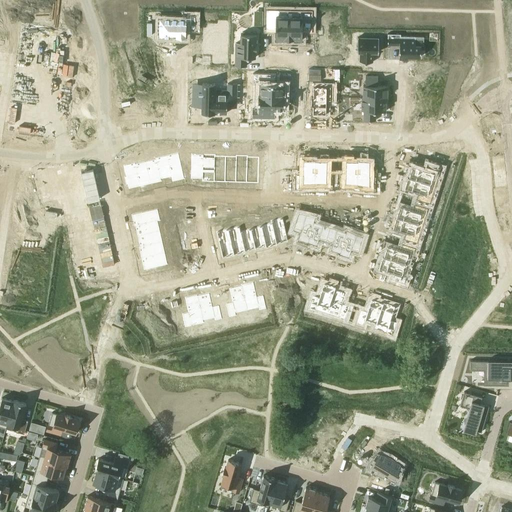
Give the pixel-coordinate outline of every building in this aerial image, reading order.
[(1,0),(0,12),(0,16),(11,18),(13,0),(1,0)] [(13,0),(11,18),(22,20),(25,0),(13,0)] [(25,0),(22,20),(34,22),(37,0),(36,0),(36,1),(30,0),(25,0)] [(38,0),(37,0),(34,22),(45,23),(48,1),(38,0)] [(48,1),(45,23),(57,25),(60,3),(48,1)] [(267,10),(266,29),(276,29),(275,38),(276,38),(276,41),(283,42),(283,38),(284,39),(289,39),(289,10),(267,10)] [(289,10),(289,39),(294,39),(295,39),(295,42),(301,42),(301,39),(302,39),(302,30),(312,30),(312,11),(289,10)] [(159,20),(158,39),(186,41),(187,30),(196,30),(197,16),(186,16),(186,22),(159,20)] [(207,26),(206,55),(222,55),(223,26),(207,26)] [(321,34),(320,55),(332,56),(332,61),(342,61),(342,47),(337,47),(337,33),(332,33),(332,28),(322,27),(322,32),(321,32),(321,34)] [(235,43),(235,66),(246,66),(246,57),(255,57),(255,51),(256,51),(257,34),(256,34),(256,32),(242,32),(242,34),(241,34),(240,43),(235,43)] [(399,45),(399,58),(408,58),(408,57),(420,57),(420,45),(415,45),(415,36),(400,36),(400,34),(388,34),(388,45),(399,45)] [(360,52),(359,62),(372,62),(373,52),(378,52),(379,38),(357,37),(357,52),(360,52)] [(137,44),(125,47),(128,58),(127,58),(133,79),(155,72),(152,61),(161,59),(157,44),(150,46),(149,44),(138,47),(137,44)] [(32,49),(31,56),(36,57),(34,69),(58,72),(60,60),(45,58),(46,51),(32,49)] [(421,73),(414,97),(426,101),(425,104),(436,107),(437,102),(440,103),(443,92),(444,92),(447,82),(446,81),(449,70),(437,67),(436,68),(427,66),(425,75),(421,73)] [(27,80),(26,88),(40,90),(41,82),(55,84),(57,73),(58,73),(58,72),(34,69),(32,81),(27,80)] [(253,73),(253,83),(257,83),(256,95),(285,96),(285,95),(285,94),(285,83),(276,83),(276,74),(253,73)] [(363,85),(363,98),(386,98),(387,98),(387,86),(378,86),(378,76),(365,76),(365,85),(363,85)] [(193,88),(192,101),(202,101),(202,113),(214,114),(215,83),(202,83),(202,88),(193,88)] [(215,83),(214,114),(215,114),(215,113),(227,113),(227,103),(237,103),(237,84),(228,84),(227,91),(215,91),(215,83)] [(311,97),(311,105),(313,105),(313,113),(327,114),(327,101),(333,101),(333,85),(313,85),(313,97),(311,97)] [(26,88),(25,96),(30,97),(28,108),(53,112),(51,111),(53,99),(39,97),(40,90),(26,88)] [(252,108),(252,117),(275,118),(275,108),(285,109),(285,96),(256,95),(256,103),(256,108),(252,108)] [(386,98),(363,98),(361,97),(361,110),(364,110),(363,120),(376,120),(376,111),(386,111),(386,98)] [(21,120),(20,126),(34,129),(35,122),(51,124),(53,112),(28,108),(26,120),(21,120)] [(179,153),(167,156),(173,182),(185,180),(179,153)] [(191,155),(191,179),(202,180),(202,182),(203,182),(203,155),(191,155)] [(203,155),(203,182),(214,183),(215,155),(203,155)] [(215,155),(214,183),(225,183),(226,157),(215,157),(215,155)] [(167,156),(156,158),(161,182),(162,182),(161,180),(171,177),(173,182),(167,156)] [(226,157),(225,183),(236,183),(236,156),(236,157),(226,157)] [(236,156),(236,183),(247,183),(247,156),(236,156)] [(247,156),(247,183),(258,184),(259,158),(248,157),(248,156),(247,156)] [(156,160),(146,162),(151,185),(161,182),(156,158),(155,158),(156,160)] [(297,174),(296,189),(315,189),(315,159),(310,159),(304,159),(303,175),(297,174)] [(315,159),(315,189),(315,186),(326,187),(326,189),(333,189),(333,175),(327,175),(327,161),(316,161),(316,159),(315,159)] [(339,175),(339,190),(357,190),(358,160),(358,162),(352,161),(346,161),(346,176),(339,175)] [(358,160),(357,190),(376,190),(376,176),(370,176),(370,161),(358,160)] [(135,163),(140,187),(151,185),(146,162),(136,164),(135,163)] [(135,163),(123,166),(126,177),(124,177),(126,186),(128,186),(129,190),(140,187),(135,163)] [(408,177),(407,177),(436,186),(441,170),(441,168),(428,164),(426,169),(426,170),(419,168),(412,166),(409,177),(408,177)] [(84,196),(91,194),(87,174),(79,176),(84,196)] [(405,186),(404,189),(419,193),(417,199),(427,203),(430,204),(430,203),(432,197),(436,186),(407,177),(405,186)] [(26,189),(24,202),(40,204),(41,192),(59,195),(60,182),(53,181),(53,180),(46,179),(46,180),(37,179),(36,191),(26,189)] [(400,206),(396,217),(423,226),(426,216),(427,212),(428,208),(429,208),(415,204),(413,210),(400,206)] [(158,209),(131,215),(134,227),(161,221),(158,209)] [(297,219),(293,232),(300,234),(298,242),(307,245),(315,219),(304,215),(299,213),(297,219)] [(394,218),(391,226),(393,227),(392,229),(406,233),(404,239),(417,243),(420,236),(423,226),(396,217),(396,218),(394,218)] [(283,219),(271,222),(277,246),(277,245),(288,242),(283,219)] [(315,219),(307,245),(308,245),(308,244),(317,247),(319,240),(326,242),(330,229),(315,224),(316,219),(315,219)] [(12,235),(37,239),(39,224),(15,221),(13,235),(12,235)] [(161,221),(134,227),(134,228),(135,227),(138,237),(160,232),(158,222),(161,221)] [(271,224),(261,227),(266,248),(277,246),(271,222),(271,224)] [(239,227),(228,229),(234,256),(245,253),(239,227)] [(240,227),(239,227),(245,253),(246,253),(246,252),(256,250),(251,229),(241,231),(240,227)] [(261,227),(251,229),(256,250),(266,247),(266,248),(261,227)] [(228,229),(216,232),(223,258),(234,256),(228,229)] [(330,229),(326,242),(332,245),(330,251),(339,254),(339,255),(340,255),(347,231),(346,234),(330,229)] [(347,231),(340,255),(349,258),(352,251),(359,253),(364,237),(347,231)] [(160,232),(138,237),(140,247),(139,248),(163,243),(160,232)] [(12,243),(11,249),(35,252),(37,239),(12,235),(11,243),(12,243)] [(163,243),(139,248),(141,259),(165,254),(163,244),(163,243)] [(382,256),(408,265),(408,264),(406,263),(409,253),(414,254),(416,248),(403,244),(401,250),(387,245),(384,256),(382,256)] [(11,249),(9,262),(32,266),(35,252),(11,249)] [(165,254),(141,259),(144,271),(168,265),(165,254)] [(382,256),(378,268),(393,273),(391,279),(405,283),(407,276),(404,276),(408,265),(382,256)] [(9,262),(7,276),(30,280),(32,266),(9,262)] [(5,282),(4,290),(28,293),(30,280),(7,276),(6,282),(5,282)] [(254,282),(241,285),(247,311),(259,308),(260,311),(266,309),(263,296),(257,297),(254,283),(254,282)] [(313,296),(309,309),(327,315),(336,287),(324,283),(319,298),(313,296)] [(233,303),(226,304),(227,309),(230,318),(236,316),(236,314),(247,311),(241,285),(241,286),(229,289),(233,303)] [(336,287),(327,315),(345,321),(349,307),(343,305),(347,292),(336,288),(336,287)] [(5,290),(3,304),(26,307),(28,293),(4,290),(5,290)] [(198,295),(197,295),(204,324),(204,323),(204,321),(215,318),(215,321),(222,319),(219,306),(213,307),(210,293),(198,296),(198,295)] [(188,313),(182,314),(185,328),(204,324),(197,295),(185,298),(188,313)] [(361,311),(357,324),(363,326),(365,322),(376,325),(374,330),(375,330),(384,302),(383,302),(383,303),(371,299),(367,313),(361,311)] [(151,304),(144,314),(155,333),(165,328),(167,331),(177,329),(171,320),(169,315),(167,317),(165,312),(162,313),(157,302),(151,304)] [(384,302),(375,330),(393,336),(397,322),(391,320),(393,313),(396,306),(384,302)] [(270,313),(264,314),(267,326),(273,324),(270,313)] [(486,368),(485,382),(503,383),(503,378),(510,378),(511,368),(511,360),(471,359),(471,367),(486,368)] [(462,400),(460,406),(466,407),(466,408),(469,409),(463,430),(476,434),(477,431),(482,432),(489,406),(480,403),(482,397),(464,392),(464,393),(462,400)] [(0,426),(6,429),(14,400),(14,401),(2,398),(0,404),(0,426)] [(14,400),(6,429),(15,431),(24,434),(28,420),(22,419),(26,404),(14,400)] [(52,413),(47,431),(60,435),(62,429),(76,433),(79,420),(72,418),(72,417),(65,415),(65,416),(52,413)] [(44,439),(39,458),(68,466),(71,454),(56,450),(58,443),(44,439)] [(0,451),(0,457),(17,461),(17,459),(12,458),(12,454),(0,451)] [(378,453),(372,467),(394,477),(400,463),(378,453)] [(99,459),(95,471),(124,479),(124,478),(121,478),(124,467),(127,467),(129,461),(115,457),(114,463),(99,459)] [(39,458),(34,476),(47,480),(49,474),(63,478),(66,466),(67,466),(68,466),(39,458)] [(224,475),(221,487),(239,493),(243,479),(237,477),(241,463),(228,460),(226,467),(225,467),(223,474),(224,475)] [(96,471),(93,483),(99,485),(107,487),(105,494),(118,497),(124,479),(95,471),(96,471)] [(253,488),(249,502),(268,507),(276,479),(264,475),(260,490),(253,488)] [(34,476),(28,495),(57,503),(56,502),(59,491),(58,490),(45,487),(47,480),(34,476)] [(0,479),(0,499),(6,500),(10,481),(0,479)] [(276,479),(268,507),(269,505),(280,508),(279,510),(284,511),(285,511),(290,499),(284,497),(288,483),(276,480),(276,479)] [(432,492),(429,501),(443,505),(443,504),(445,498),(458,503),(460,497),(462,490),(454,488),(455,487),(448,484),(447,486),(435,482),(432,492)] [(296,501),(292,511),(311,511),(318,491),(306,487),(302,502),(296,501)] [(404,489),(402,497),(409,499),(412,492),(404,489)] [(318,491),(311,511),(331,511),(332,511),(326,509),(330,496),(318,492),(319,491),(318,491)] [(368,496),(366,506),(386,511),(389,511),(394,497),(378,492),(376,498),(368,496)] [(88,496),(84,508),(98,511),(113,511),(118,497),(105,494),(103,500),(88,496)] [(28,495),(23,511),(37,511),(38,511),(42,511),(54,511),(57,503),(28,495)]
